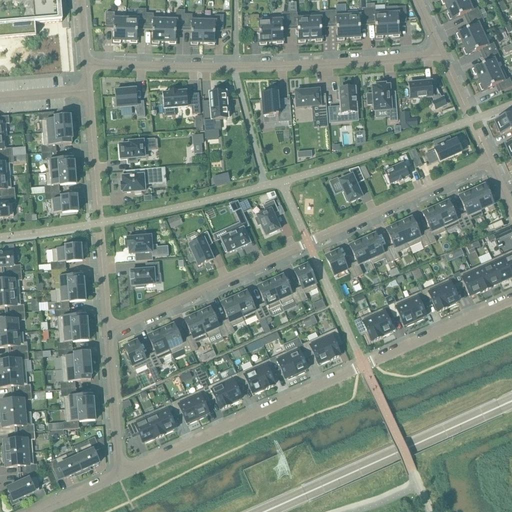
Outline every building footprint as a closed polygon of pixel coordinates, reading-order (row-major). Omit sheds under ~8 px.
[(0,0),(0,40),(36,37),(35,25),(62,23),(59,0),(0,0)] [(439,0),(443,6),(445,5),(447,9),(468,0),(439,0)] [(475,9),(471,0),(468,0),(447,9),(449,14),(447,15),(450,21),(466,14),(469,21),(481,16),(486,13),(484,9),(479,11),(478,8),(475,9)] [(406,21),(406,7),(397,8),(397,14),(387,15),(386,11),(387,36),(392,36),(392,39),(399,39),(398,21),(406,21)] [(375,22),(376,40),(383,40),(383,37),(387,36),(386,11),(375,12),(375,9),(366,10),(367,23),(375,22)] [(130,45),(137,45),(137,27),(145,27),(145,10),(137,10),(137,16),(126,16),(125,41),(130,42),(130,45)] [(159,42),(164,43),(165,17),(153,17),(153,14),(146,14),(146,10),(145,10),(145,27),(152,27),(152,45),(159,45),(159,42)] [(360,23),(367,23),(366,10),(358,10),(358,13),(347,13),(349,39),(353,38),(353,41),(361,41),(360,23)] [(184,28),(184,11),(176,11),(176,17),(165,17),(164,43),(169,43),(168,46),(176,46),(176,28),(184,28)] [(198,44),(203,44),(203,22),(203,18),(192,18),(192,15),(185,15),(185,11),(184,11),(184,28),(191,29),(191,46),(198,47),(198,44)] [(344,39),(349,39),(347,13),(336,14),(336,11),(328,12),(328,25),(336,25),(337,42),(344,42),(344,39)] [(320,15),(308,16),(310,41),(315,41),(315,44),(322,43),(321,25),(328,25),(328,12),(320,12),(320,15)] [(120,41),(125,41),(126,16),(115,16),(115,13),(106,13),(106,26),(114,26),(113,44),(120,44),(120,41)] [(310,41),(308,16),(297,16),(297,13),(289,14),(290,27),(297,27),(298,45),(305,44),(305,41),(310,41)] [(281,17),(270,18),(271,43),(276,43),(276,46),(283,45),(282,28),(290,27),(289,14),(281,14),(281,17)] [(223,33),(223,16),(215,16),(214,23),(203,22),(203,44),(207,44),(207,48),(216,48),(216,40),(214,40),(214,36),(215,36),(215,35),(215,32),(223,33)] [(266,43),(271,43),(270,18),(269,18),(269,22),(259,22),(258,16),(250,16),(250,29),(258,29),(259,47),(267,46),(266,43)] [(456,35),(459,42),(461,41),(463,45),(483,36),(486,34),(482,24),(484,23),(481,16),(469,21),(472,28),(456,35)] [(482,50),(485,56),(497,51),(493,43),(487,46),(483,36),(463,45),(465,49),(462,50),(465,57),(482,50)] [(511,44),(502,48),(505,54),(511,51),(511,44)] [(477,76),(479,80),(502,70),(502,69),(499,71),(494,61),(500,58),(497,51),(485,56),(488,63),(472,70),(475,77),(477,76)] [(507,80),(502,70),(479,80),(481,84),(478,86),(481,92),(498,85),(501,92),(511,87),(511,84),(509,79),(507,80)] [(416,84),(408,85),(410,101),(432,98),(433,99),(434,102),(441,99),(437,89),(436,90),(432,91),(431,83),(421,84),(421,83),(416,84)] [(368,106),(374,105),(375,112),(389,111),(390,118),(390,123),(397,122),(395,93),(389,93),(389,87),(385,87),(385,85),(377,86),(377,88),(373,88),(373,95),(367,95),(368,106)] [(340,108),(329,109),(330,122),(337,122),(348,121),(348,114),(357,113),(355,89),(339,91),(339,93),(337,93),(337,100),(340,100),(340,108)] [(132,90),(115,92),(116,101),(114,101),(114,109),(116,109),(137,107),(137,118),(145,118),(144,102),(137,103),(136,93),(136,90),(132,90)] [(160,96),(160,105),(163,105),(164,117),(175,117),(175,109),(191,108),(192,115),(196,115),(195,113),(200,113),(200,115),(199,94),(187,95),(186,92),(181,93),(181,91),(180,91),(176,92),(169,92),(169,94),(162,94),(163,96),(160,96)] [(296,109),(312,108),(318,107),(319,120),(325,120),(325,128),(328,127),(325,95),(319,96),(319,91),(310,92),(310,91),(304,92),(295,93),(296,109)] [(213,121),(228,120),(225,92),(209,94),(210,102),(202,102),(205,139),(219,138),(218,131),(214,131),(213,121)] [(279,118),(279,123),(288,122),(288,127),(292,127),(289,96),(287,96),(287,100),(283,100),(282,101),(278,102),(277,93),(261,95),(263,118),(266,117),(274,117),(275,118),(279,118)] [(456,113),(454,108),(453,109),(447,111),(443,113),(444,117),(456,113)] [(41,122),(42,134),(71,132),(70,118),(55,119),(55,120),(54,120),(53,114),(54,114),(54,113),(38,114),(39,122),(41,122)] [(404,114),(400,114),(402,129),(409,129),(409,127),(417,127),(416,119),(409,120),(408,113),(404,114)] [(496,124),(494,125),(498,133),(499,132),(501,135),(511,129),(511,114),(495,122),(496,124)] [(0,137),(7,137),(6,125),(9,124),(9,117),(0,117),(0,137)] [(57,153),(56,153),(56,146),(72,145),(71,140),(72,140),(71,132),(42,134),(43,147),(41,147),(41,154),(57,153)] [(354,136),(353,136),(354,139),(355,148),(365,145),(364,132),(354,133),(354,136)] [(203,136),(193,136),(194,144),(201,144),(203,144),(203,136)] [(451,144),(449,138),(451,137),(451,136),(431,144),(433,143),(437,150),(434,151),(436,156),(427,160),(429,165),(428,165),(428,166),(439,161),(440,163),(449,159),(462,153),(456,141),(451,144)] [(11,149),(6,150),(5,138),(7,137),(0,137),(0,157),(12,157),(11,149)] [(123,160),(127,159),(127,164),(138,163),(137,159),(144,158),(144,150),(145,150),(156,149),(155,140),(142,141),(142,142),(140,143),(139,141),(140,141),(140,140),(125,141),(126,146),(119,146),(120,155),(120,160),(123,160)] [(57,153),(41,154),(42,162),(47,161),(48,173),(46,174),(75,172),(74,164),(73,164),(73,159),(57,160),(56,153),(57,153)] [(27,163),(26,156),(12,157),(12,164),(27,163)] [(410,167),(405,156),(399,159),(401,163),(392,167),(393,169),(385,173),(386,176),(384,177),(387,184),(389,184),(390,185),(399,182),(399,183),(404,180),(404,179),(408,177),(405,169),(410,167)] [(0,177),(10,177),(9,165),(12,164),(12,157),(0,157),(0,177)] [(420,160),(413,163),(416,169),(422,166),(420,160)] [(362,198),(356,185),(364,181),(358,168),(349,171),(351,176),(339,182),(344,193),(342,194),(347,203),(348,203),(349,204),(362,198)] [(122,184),(121,185),(121,192),(123,192),(123,194),(135,193),(135,195),(141,194),(141,192),(145,192),(144,186),(144,185),(148,185),(161,184),(161,177),(160,169),(123,172),(124,178),(122,178),(122,184)] [(44,187),(45,194),(60,193),(59,186),(60,186),(60,187),(76,185),(75,172),(46,174),(47,186),(44,187)] [(0,197),(15,197),(14,189),(11,189),(10,177),(0,177),(0,193),(0,197)] [(220,177),(213,179),(215,187),(222,185),(220,177)] [(495,210),(485,186),(484,186),(481,188),(481,186),(473,190),(473,191),(472,192),(482,216),(483,215),(481,211),(487,208),(489,212),(495,210)] [(482,216),(472,192),(470,193),(470,191),(461,195),(462,196),(459,198),(466,213),(461,216),(466,229),(473,226),(470,221),(482,216)] [(77,213),(77,214),(77,213),(78,213),(77,198),(61,199),(61,200),(60,200),(60,193),(45,194),(45,202),(50,201),(51,214),(62,214),(77,213)] [(0,198),(1,205),(0,204),(0,218),(14,217),(13,204),(16,204),(15,197),(0,197),(0,198)] [(261,225),(266,237),(280,230),(273,215),(278,213),(274,202),(263,206),(265,213),(257,217),(257,218),(255,219),(258,227),(261,225)] [(435,208),(446,232),(458,226),(460,232),(466,229),(461,216),(455,218),(448,203),(445,204),(444,203),(436,206),(437,208),(435,208)] [(446,232),(435,208),(434,209),(433,208),(425,211),(426,213),(423,214),(430,230),(424,232),(430,245),(436,242),(434,237),(446,232)] [(241,209),(235,212),(240,223),(227,229),(230,236),(221,239),(221,240),(223,244),(221,245),(225,253),(227,252),(227,254),(235,251),(236,251),(242,248),(250,244),(243,230),(241,227),(248,224),(241,209)] [(168,220),(171,228),(184,223),(180,215),(168,220)] [(407,244),(409,248),(421,243),(424,248),(430,245),(424,232),(418,235),(412,219),(408,220),(408,219),(400,223),(400,224),(399,225),(407,244)] [(487,227),(490,233),(498,229),(496,223),(487,227)] [(395,249),(407,244),(399,225),(396,226),(396,224),(388,228),(389,229),(386,230),(393,246),(388,248),(393,262),(400,259),(395,249)] [(213,245),(207,233),(201,236),(203,240),(189,246),(199,267),(213,261),(207,247),(213,245)] [(499,233),(493,235),(493,237),(495,241),(501,239),(499,233)] [(393,262),(388,248),(382,251),(375,235),(372,237),(371,235),(363,239),(364,240),(362,241),(373,265),(385,259),(387,264),(393,262)] [(135,263),(153,261),(152,253),(151,237),(127,239),(128,248),(129,248),(130,255),(135,255),(135,263)] [(351,265),(357,278),(363,275),(359,266),(370,260),(372,265),(373,265),(362,241),(361,242),(360,240),(352,244),(353,245),(350,247),(357,262),(351,265)] [(53,263),(50,264),(51,271),(67,270),(66,270),(65,263),(66,263),(66,264),(82,262),(81,247),(80,247),(80,246),(79,246),(79,247),(65,248),(65,249),(52,250),(53,263)] [(511,251),(502,256),(511,278),(511,251)] [(338,252),(335,253),(335,252),(327,255),(327,257),(325,258),(336,281),(348,276),(351,281),(357,278),(351,265),(345,267),(338,252)] [(0,268),(6,268),(7,274),(6,274),(6,275),(21,274),(21,266),(15,266),(14,254),(0,254),(0,268)] [(451,256),(445,259),(447,265),(454,262),(451,256)] [(502,256),(492,261),(502,283),(511,278),(502,256)] [(492,261),(481,265),(491,288),(502,283),(492,261)] [(132,287),(135,287),(135,289),(144,288),(144,286),(154,285),(155,285),(154,275),(160,275),(160,274),(159,263),(145,264),(146,271),(131,272),(131,277),(130,277),(130,279),(131,279),(132,287)] [(305,295),(318,289),(307,266),(305,267),(305,265),(296,269),(297,270),(294,272),(301,287),(295,290),(301,303),(308,300),(305,295)] [(481,265),(470,270),(480,293),(481,293),(481,294),(492,289),(491,288),(481,265)] [(67,270),(51,271),(52,279),(54,278),(55,291),(83,289),(84,289),(84,281),(83,281),(82,276),(66,277),(66,270),(67,270)] [(390,279),(398,275),(396,270),(388,273),(390,279)] [(463,282),(457,285),(459,289),(465,287),(469,298),(480,293),(470,270),(459,275),(463,282)] [(0,295),(20,294),(19,282),(22,281),(21,274),(6,275),(7,275),(7,282),(0,282),(0,295)] [(301,303),(295,290),(290,292),(283,277),(280,278),(279,277),(271,280),(272,282),(270,282),(281,306),(293,300),(295,306),(301,303)] [(448,280),(436,285),(447,309),(456,305),(455,304),(458,303),(453,292),(459,289),(457,285),(454,277),(448,280)] [(281,306),(270,282),(269,283),(268,282),(260,285),(261,287),(258,288),(265,304),(259,306),(265,319),(271,316),(269,311),(281,306)] [(436,285),(421,292),(426,304),(432,301),(437,312),(438,313),(447,309),(436,285)] [(384,302),(378,288),(371,291),(377,305),(384,302)] [(54,304),(48,304),(48,311),(54,311),(70,310),(70,309),(69,310),(69,303),(70,303),(70,304),(85,302),(84,289),(83,289),(55,291),(56,303),(54,304)] [(421,292),(404,300),(415,324),(423,320),(423,318),(425,317),(420,306),(426,304),(421,292)] [(234,299),(244,322),(256,317),(259,322),(265,319),(259,306),(253,309),(246,293),(243,294),(243,293),(235,297),(235,298),(234,299)] [(20,294),(0,295),(0,308),(9,308),(10,314),(9,314),(9,315),(25,313),(24,306),(21,306),(20,294)] [(223,322),(228,336),(235,333),(232,328),(244,322),(234,299),(232,299),(232,298),(223,302),(224,303),(221,304),(228,320),(223,322)] [(396,303),(388,307),(391,314),(393,319),(399,316),(404,327),(407,326),(407,327),(415,324),(404,300),(396,303)] [(382,309),(372,314),(382,337),(392,332),(388,321),(393,319),(391,314),(388,307),(382,309)] [(197,315),(208,339),(220,333),(222,338),(228,336),(223,322),(217,325),(210,309),(207,311),(206,309),(198,313),(199,314),(197,315)] [(70,310),(54,311),(55,319),(57,318),(58,331),(87,328),(87,320),(86,321),(86,316),(70,317),(69,310),(70,310)] [(0,335),(23,334),(23,333),(18,334),(17,322),(25,321),(25,313),(9,315),(10,315),(10,322),(0,322),(0,335)] [(186,339),(192,352),(198,349),(196,344),(208,339),(197,315),(196,316),(195,314),(187,318),(188,319),(185,321),(192,336),(186,339)] [(372,314),(354,322),(360,335),(366,332),(371,342),(372,341),(372,343),(382,338),(381,337),(382,337),(372,314)] [(265,335),(271,333),(268,325),(265,319),(259,322),(260,325),(265,335)] [(161,331),(171,355),(183,350),(186,355),(192,352),(186,339),(180,341),(173,326),(170,327),(170,326),(162,329),(162,331),(161,331)] [(59,343),(57,343),(57,351),(73,350),(73,349),(72,349),(72,343),(73,343),(89,342),(87,328),(58,331),(59,343)] [(336,330),(320,338),(330,361),(340,357),(339,356),(340,356),(335,346),(342,343),(336,330)] [(150,355),(155,368),(162,366),(159,360),(171,355),(161,331),(159,332),(159,331),(150,334),(151,336),(148,337),(155,353),(150,355)] [(278,333),(247,345),(250,353),(271,344),(274,350),(283,346),(278,333)] [(23,334),(0,335),(0,348),(12,348),(13,354),(13,355),(28,353),(27,346),(24,346),(23,334)] [(320,338),(302,345),(308,357),(313,355),(318,365),(320,364),(321,366),(330,361),(320,338)] [(144,358),(137,342),(134,343),(133,342),(125,346),(126,347),(124,348),(126,354),(125,354),(129,362),(130,362),(134,372),(147,366),(149,371),(155,368),(150,355),(144,358)] [(302,345),(286,353),(297,377),(305,373),(304,372),(307,371),(302,360),(308,357),(302,345)] [(73,350),(57,351),(58,358),(61,358),(62,371),(90,368),(91,368),(90,354),(74,356),(74,357),(73,357),(72,350),(73,350)] [(201,357),(203,363),(216,357),(213,351),(201,357)] [(0,375),(26,373),(25,361),(28,361),(28,353),(13,355),(14,361),(0,362),(0,375)] [(42,353),(34,353),(34,362),(43,361),(42,353)] [(278,365),(273,367),(275,372),(280,369),(285,380),(288,379),(289,381),(297,377),(286,353),(275,358),(278,365)] [(270,360),(254,367),(265,391),(274,387),(273,386),(274,385),(269,374),(275,372),(273,367),(270,360)] [(233,367),(218,375),(222,381),(237,373),(233,367)] [(254,367),(237,375),(242,387),(248,384),(252,395),(255,394),(255,395),(265,391),(254,367)] [(63,383),(60,383),(61,391),(76,389),(75,383),(91,381),(90,376),(91,376),(91,368),(90,368),(62,371),(63,383)] [(155,368),(149,371),(155,384),(161,382),(155,368)] [(204,390),(208,388),(205,381),(208,379),(205,372),(202,373),(200,368),(195,370),(204,390)] [(26,373),(0,375),(0,388),(16,387),(16,394),(31,393),(30,386),(27,386),(26,373)] [(231,377),(219,383),(230,406),(239,402),(239,401),(241,400),(236,389),(242,387),(237,375),(231,377)] [(219,383),(204,390),(209,401),(215,399),(219,410),(220,409),(221,411),(230,406),(219,383)] [(76,389),(61,391),(61,398),(64,398),(65,410),(93,408),(94,408),(93,400),(92,400),(92,395),(76,397),(76,390),(76,389)] [(204,390),(187,397),(198,421),(206,418),(206,416),(208,415),(203,404),(209,401),(204,390)] [(0,415),(25,414),(24,401),(32,401),(31,393),(16,394),(16,395),(17,401),(0,403),(1,408),(0,407),(0,415)] [(187,397),(171,404),(176,416),(182,414),(187,424),(189,423),(190,425),(198,421),(187,397)] [(128,400),(122,403),(123,411),(131,407),(128,400)] [(162,409),(154,412),(165,436),(173,432),(173,431),(175,429),(170,419),(176,416),(171,404),(174,412),(168,414),(165,407),(162,409)] [(66,423),(63,423),(64,431),(80,429),(79,429),(78,422),(79,422),(79,423),(95,422),(94,408),(93,408),(65,410),(66,423)] [(154,412),(143,417),(154,441),(165,436),(154,412)] [(25,414),(0,415),(0,423),(0,424),(2,424),(2,429),(19,427),(20,434),(19,434),(34,433),(34,425),(26,426),(25,414)] [(143,417),(126,424),(132,437),(138,434),(143,444),(144,443),(145,445),(154,441),(143,417)] [(3,455),(2,455),(2,456),(33,453),(32,441),(35,441),(34,433),(19,434),(19,435),(20,435),(20,441),(18,441),(15,442),(4,443),(4,448),(2,448),(3,455)] [(83,456),(76,459),(83,474),(90,471),(89,469),(99,465),(93,452),(99,450),(100,450),(95,438),(88,441),(89,445),(80,449),(83,456)] [(66,456),(52,462),(52,465),(53,471),(54,471),(54,470),(59,468),(64,479),(65,480),(74,476),(75,475),(75,477),(83,474),(76,459),(73,452),(66,456)] [(33,453),(2,456),(3,456),(3,464),(5,464),(6,469),(22,467),(23,474),(22,474),(38,473),(37,465),(34,466),(33,453)] [(53,472),(46,472),(52,486),(58,483),(53,472)] [(23,482),(7,490),(11,497),(9,497),(12,505),(18,503),(18,501),(35,493),(39,491),(38,473),(22,474),(23,474),(23,475),(23,482)] [(39,491),(35,493),(38,500),(46,496),(43,490),(39,491)]
